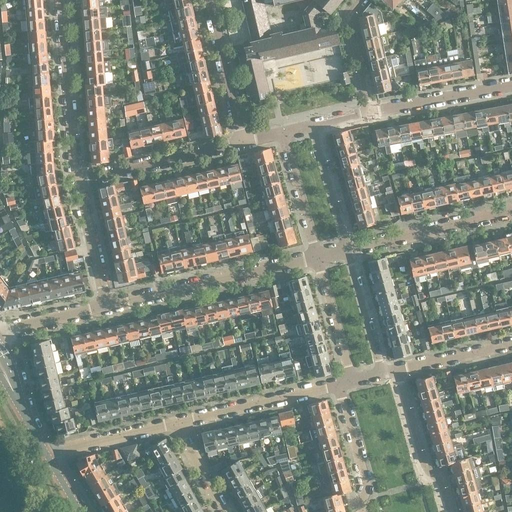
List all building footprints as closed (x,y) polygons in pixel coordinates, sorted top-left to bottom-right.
[(41,0),(25,0),(26,9),(42,8),(41,0)] [(104,0),(79,0),(79,3),(80,3),(81,8),(105,6),(104,0)] [(167,0),(164,1),(165,6),(173,4),(174,9),(191,6),(190,5),(191,3),(190,1),(189,0),(167,0)] [(251,100),(267,96),(266,90),(268,90),(261,62),(332,45),(332,46),(339,45),(333,23),(324,25),(322,18),(323,16),(326,13),(327,11),(329,12),(339,0),(313,0),(312,1),(310,3),(304,11),(303,15),(306,29),(281,35),(280,33),(271,35),(264,7),(264,4),(262,0),(241,0),(242,1),(252,42),(236,46),(248,95),(249,94),(251,100)] [(396,0),(381,0),(392,8),(393,6),(394,7),(396,5),(399,8),(402,5),(396,0)] [(495,9),(496,14),(511,11),(511,1),(498,4),(499,9),(495,9)] [(364,9),(357,17),(360,29),(383,23),(384,23),(383,20),(381,11),(370,2),(364,9)] [(439,9),(431,2),(427,7),(435,14),(436,14),(441,11),(439,9)] [(141,6),(133,8),(134,16),(142,15),(141,6)] [(174,9),(168,11),(171,21),(193,16),(194,14),(193,11),(192,10),(191,6),(174,9)] [(98,7),(81,8),(81,9),(80,10),(80,13),(81,14),(82,19),(99,17),(98,7)] [(471,16),(473,15),(472,12),(481,11),(480,7),(466,9),(467,16),(471,16)] [(42,8),(26,9),(27,20),(43,19),(42,8)] [(441,11),(436,14),(427,20),(423,22),(413,27),(415,31),(448,13),(446,9),(441,11)] [(511,11),(496,14),(496,20),(500,19),(501,24),(511,22),(511,11)] [(131,26),(130,15),(126,16),(122,16),(123,27),(126,26),(131,26)] [(144,16),(135,18),(136,25),(146,23),(144,16)] [(171,21),(170,21),(172,32),(196,27),(195,26),(196,25),(195,22),(194,21),(193,16),(171,21)] [(105,17),(99,17),(82,19),(82,20),(81,21),(81,24),(82,25),(83,30),(100,29),(106,28),(105,17)] [(43,19),(27,20),(28,31),(44,30),(43,19)] [(412,26),(404,19),(399,25),(404,29),(405,27),(409,30),(412,26)] [(498,29),(499,34),(511,32),(511,22),(501,24),(502,28),(498,29)] [(377,25),(360,29),(363,39),(380,35),(386,34),(383,23),(377,25)] [(440,24),(432,27),(434,34),(443,31),(440,24)] [(196,27),(172,32),(170,33),(171,37),(180,34),(181,41),(198,37),(199,35),(198,32),(197,32),(196,27)] [(100,29),(83,30),(83,35),(82,36),(83,39),(84,40),(84,41),(101,40),(100,29)] [(409,37),(416,34),(412,29),(407,30),(409,37)] [(44,30),(28,31),(29,42),(45,41),(44,30)] [(137,31),(138,40),(146,38),(144,30),(137,31)] [(511,32),(499,34),(499,39),(503,39),(504,43),(511,42),(511,32)] [(388,44),(386,34),(380,35),(363,39),(365,50),(382,46),(388,44)] [(198,37),(181,41),(172,43),(173,48),(183,46),(184,52),(201,48),(201,46),(201,43),(199,42),(198,37)] [(138,40),(139,51),(148,49),(149,48),(147,38),(138,40)] [(108,39),(101,40),(84,41),(84,46),(83,47),(84,50),(85,51),(85,52),(102,51),(109,50),(108,39)] [(45,41),(29,42),(30,53),(46,52),(45,41)] [(501,49),(501,54),(511,52),(511,42),(504,43),(505,48),(501,49)] [(385,57),(383,50),(389,48),(388,44),(382,46),(365,50),(368,61),(385,57)] [(460,47),(456,48),(457,50),(462,77),(473,74),(469,58),(464,59),(463,55),(462,55),(460,47)] [(184,52),(177,53),(180,64),(181,64),(203,59),(202,54),(203,53),(202,50),(201,49),(201,48),(184,52)] [(139,51),(141,61),(150,59),(148,49),(139,51)] [(446,52),(447,56),(451,79),(462,77),(457,50),(446,52)] [(102,51),(85,52),(85,56),(84,58),(85,61),(86,62),(86,63),(103,62),(102,51)] [(46,52),(30,53),(31,64),(47,63),(46,52)] [(511,52),(501,54),(502,59),(506,58),(507,63),(511,62),(511,52)] [(424,56),(424,58),(429,83),(440,81),(436,58),(435,54),(424,56)] [(389,56),(385,57),(368,61),(370,72),(387,68),(392,67),(391,63),(389,56)] [(447,56),(436,58),(440,81),(451,79),(447,56)] [(413,60),(415,68),(418,85),(429,83),(424,58),(413,60)] [(203,59),(181,64),(183,74),(206,69),(205,65),(205,64),(205,60),(204,60),(203,59)] [(153,60),(140,62),(142,70),(154,68),(153,60)] [(103,62),(86,63),(86,68),(85,69),(86,72),(87,73),(87,74),(104,73),(109,72),(110,72),(109,61),(103,62)] [(47,63),(31,64),(32,75),(48,74),(47,63)] [(395,77),(392,67),(387,68),(370,72),(373,83),(390,78),(394,78),(395,77)] [(206,69),(183,74),(186,85),(191,84),(208,80),(207,76),(208,74),(207,71),(206,70),(206,69)] [(151,71),(142,73),(143,80),(152,78),(151,71)] [(85,80),(85,84),(95,84),(95,85),(102,84),(105,84),(110,83),(109,72),(104,73),(87,74),(87,79),(86,79),(85,80)] [(347,82),(345,72),(338,73),(341,84),(347,82)] [(49,84),(48,74),(32,75),(27,76),(28,87),(32,86),(49,85),(49,84)] [(390,78),(373,83),(375,93),(376,93),(377,99),(394,96),(392,89),(393,89),(390,78)] [(208,80),(191,84),(194,94),(211,91),(210,86),(211,85),(210,82),(208,81),(208,80)] [(140,91),(138,81),(133,81),(134,87),(131,88),(132,93),(140,91)] [(144,94),(155,92),(152,82),(142,84),(144,94)] [(95,84),(85,84),(85,85),(85,90),(84,91),(85,95),(86,96),(103,95),(102,89),(114,88),(114,83),(105,84),(102,84),(95,85),(95,84)] [(49,85),(32,86),(32,93),(20,94),(21,98),(33,97),(50,96),(50,91),(50,90),(50,86),(49,85)] [(141,100),(140,91),(132,93),(130,93),(132,102),(141,100)] [(211,91),(194,94),(196,105),(214,101),(212,97),(213,95),(212,92),(211,91)] [(103,95),(86,96),(86,101),(85,103),(86,105),(87,106),(87,107),(104,105),(103,95)] [(33,97),(28,98),(29,109),(51,107),(51,102),(51,101),(51,97),(50,96),(33,97)] [(179,100),(181,109),(188,107),(186,98),(179,100)] [(214,101),(196,105),(199,116),(216,112),(215,107),(216,106),(215,103),(214,102),(214,101)] [(143,102),(137,103),(133,104),(135,112),(145,110),(143,102)] [(135,112),(133,104),(124,106),(125,115),(125,117),(135,114),(135,112)] [(104,105),(87,107),(87,112),(86,114),(86,117),(88,118),(105,117),(104,105)] [(505,105),(494,107),(497,123),(503,122),(504,127),(506,127),(507,132),(510,132),(508,121),(505,105)] [(51,107),(34,108),(35,119),(52,118),(52,113),(52,112),(52,108),(51,107)] [(497,123),(494,107),(483,110),(486,125),(497,123)] [(166,122),(160,123),(164,140),(165,141),(169,140),(170,139),(174,138),(171,121),(170,121),(168,109),(163,110),(166,122)] [(486,125),(483,110),(472,112),(475,127),(481,126),(483,132),(487,131),(486,125)] [(216,112),(199,116),(201,126),(218,123),(217,118),(218,117),(217,113),(216,113),(216,112)] [(475,127),(472,112),(461,114),(464,129),(470,128),(471,134),(473,134),(474,139),(478,138),(475,127)] [(152,143),(153,143),(151,134),(149,126),(143,127),(140,113),(135,114),(138,128),(142,145),(147,144),(148,145),(151,144),(152,143)] [(466,136),(464,129),(461,114),(450,116),(455,138),(466,136)] [(455,138),(450,116),(440,118),(443,133),(449,132),(450,138),(452,138),(452,143),(455,142),(455,138)] [(105,117),(88,118),(88,123),(87,124),(87,127),(89,129),(106,127),(105,117)] [(183,119),(186,130),(193,128),(190,117),(189,118),(183,119)] [(52,118),(35,119),(36,130),(53,129),(52,124),(53,122),(53,119),(52,118)] [(443,133),(440,118),(429,120),(432,135),(438,134),(439,139),(440,139),(441,145),(445,144),(443,133)] [(179,119),(171,121),(174,138),(175,138),(176,138),(180,138),(180,136),(185,135),(182,119),(179,120),(179,119)] [(432,135),(429,120),(418,122),(421,138),(427,136),(428,143),(430,143),(430,147),(434,146),(432,135)] [(421,138),(418,122),(407,124),(410,140),(410,142),(416,141),(417,144),(419,143),(420,149),(423,148),(421,138)] [(160,123),(149,126),(151,134),(153,143),(157,142),(159,143),(162,142),(163,140),(164,140),(160,123)] [(218,123),(201,126),(186,130),(187,134),(203,131),(205,137),(214,135),(214,137),(220,135),(220,134),(221,133),(221,132),(223,132),(221,126),(219,127),(218,123)] [(410,140),(407,124),(396,126),(399,142),(400,145),(411,143),(410,142),(410,140)] [(385,128),(388,144),(399,142),(396,126),(385,128)] [(107,138),(106,127),(89,129),(89,134),(88,135),(88,138),(90,140),(107,138)] [(138,128),(127,131),(131,148),(136,147),(137,148),(141,147),(142,145),(138,128)] [(388,144),(385,128),(374,130),(375,132),(377,146),(378,148),(380,147),(379,146),(388,144)] [(53,129),(36,130),(37,140),(44,139),(44,141),(53,141),(53,140),(54,140),(54,135),(54,134),(54,130),(53,129)] [(348,130),(332,134),(335,146),(352,141),(348,130)] [(107,138),(90,140),(90,145),(89,146),(89,149),(91,151),(108,150),(107,138)] [(27,141),(28,153),(52,151),(51,146),(53,146),(54,144),(53,141),(44,141),(44,139),(37,140),(27,141)] [(352,141),(335,146),(338,157),(355,153),(352,141)] [(131,156),(128,147),(123,147),(122,147),(124,158),(131,156)] [(480,153),(480,149),(479,147),(468,149),(469,155),(471,155),(480,153)] [(254,155),(253,155),(255,164),(273,160),(270,148),(253,153),(254,155)] [(108,150),(91,151),(92,163),(93,163),(93,164),(99,164),(99,162),(108,161),(108,159),(109,159),(108,150)] [(52,151),(28,153),(29,164),(32,164),(35,163),(53,162),(52,157),(53,156),(53,152),(52,151)] [(355,153),(338,157),(341,168),(358,163),(355,153)] [(273,160),(255,164),(259,176),(276,171),(273,160)] [(53,162),(35,163),(32,164),(30,165),(31,167),(30,168),(31,175),(54,173),(53,168),(54,167),(54,163),(53,163),(53,162)] [(341,168),(345,179),(361,175),(358,163),(341,168)] [(227,166),(226,167),(230,183),(231,189),(242,186),(237,164),(232,165),(231,165),(228,165),(227,166)] [(216,169),(215,169),(219,186),(230,183),(226,167),(221,168),(220,167),(217,168),(216,169)] [(206,171),(204,172),(208,188),(219,186),(215,169),(210,170),(209,170),(206,170),(206,171)] [(276,171),(259,176),(262,187),(279,182),(276,171)] [(511,171),(501,174),(504,189),(509,188),(510,190),(511,189),(511,171)] [(195,174),(194,174),(198,191),(208,188),(204,172),(200,173),(198,172),(196,173),(195,174)] [(54,173),(31,175),(33,188),(39,187),(56,183),(55,179),(56,177),(55,174),(54,173)] [(454,183),(446,185),(443,173),(439,174),(442,186),(446,203),(458,200),(456,196),(454,184),(454,183)] [(188,176),(183,177),(187,193),(198,191),(194,174),(193,174),(192,174),(189,174),(188,176)] [(501,174),(489,176),(493,192),(498,191),(498,193),(503,191),(503,189),(504,189),(501,174)] [(361,175),(345,179),(348,190),(364,186),(368,185),(366,181),(363,182),(361,175)] [(442,186),(436,187),(432,175),(428,176),(431,188),(435,206),(446,203),(442,186)] [(481,194),(477,179),(471,180),(469,175),(464,176),(466,182),(469,197),(481,194)] [(177,178),(172,179),(176,196),(187,193),(183,177),(182,177),(181,176),(178,177),(177,178)] [(469,197),(466,182),(464,176),(453,179),(454,183),(454,184),(456,196),(458,200),(469,197)] [(493,192),(489,176),(477,179),(481,194),(493,192)] [(166,180),(162,182),(167,205),(177,202),(176,196),(172,179),(171,179),(170,179),(167,179),(166,180)] [(136,180),(130,181),(131,184),(130,184),(132,191),(133,191),(138,190),(136,180)] [(156,183),(151,184),(155,201),(165,198),(162,182),(161,182),(160,181),(157,182),(156,183)] [(279,182),(262,187),(265,198),(282,193),(279,182)] [(420,191),(424,208),(429,207),(429,209),(435,208),(434,206),(435,206),(431,188),(424,190),(422,182),(418,183),(419,188),(420,191)] [(56,183),(39,187),(33,188),(35,199),(58,194),(58,193),(59,192),(58,189),(57,188),(56,183)] [(123,183),(97,189),(100,198),(125,192),(123,183)] [(145,186),(140,187),(144,203),(146,202),(146,203),(155,201),(151,184),(150,184),(149,184),(146,184),(145,186)] [(368,185),(364,186),(348,190),(351,201),(367,197),(379,194),(378,189),(373,191),(372,184),(368,185)] [(424,208),(420,191),(419,188),(408,190),(408,194),(412,211),(424,208)] [(387,204),(395,202),(391,190),(385,192),(384,192),(387,204)] [(125,192),(100,198),(101,203),(100,204),(101,207),(102,208),(102,209),(119,205),(124,204),(122,198),(127,197),(126,192),(125,192)] [(282,193),(265,198),(268,209),(285,204),(282,193)] [(58,194),(41,198),(44,209),(61,205),(61,204),(62,203),(61,200),(60,199),(58,194)] [(412,211),(408,194),(398,196),(399,196),(397,197),(401,214),(412,211)] [(13,196),(5,198),(7,206),(15,203),(13,196)] [(367,197),(351,201),(354,213),(371,208),(368,197),(367,197)] [(119,205),(102,209),(103,214),(103,215),(103,218),(105,219),(105,220),(122,216),(120,209),(131,207),(130,202),(119,205)] [(395,202),(384,205),(385,211),(389,210),(390,213),(391,213),(391,216),(398,214),(397,212),(398,212),(395,202)] [(285,204),(268,209),(271,220),(288,216),(285,204)] [(62,210),(61,205),(44,209),(38,210),(41,221),(42,221),(64,216),(63,215),(64,213),(63,210),(62,210)] [(371,208),(354,213),(358,228),(375,223),(374,221),(371,208)] [(7,215),(1,217),(4,224),(10,221),(7,215)] [(126,215),(122,216),(105,220),(106,224),(105,226),(106,229),(107,230),(124,226),(128,225),(126,215)] [(64,216),(42,221),(45,232),(52,230),(60,229),(59,227),(68,224),(67,221),(66,220),(65,220),(64,216)] [(288,216),(271,220),(268,221),(271,232),(274,231),(291,227),(288,216)] [(60,229),(52,230),(55,240),(72,236),(71,236),(72,234),(71,231),(70,230),(69,225),(68,225),(68,224),(59,227),(60,229)] [(210,226),(211,230),(212,236),(217,259),(222,258),(222,259),(228,257),(227,257),(228,256),(224,239),(223,234),(217,235),(215,225),(210,226)] [(124,226),(107,230),(107,231),(107,232),(107,235),(109,236),(110,241),(127,237),(124,226)] [(253,226),(247,227),(249,234),(255,233),(253,226)] [(291,227),(274,231),(278,244),(279,246),(295,242),(291,227)] [(18,236),(14,228),(9,231),(13,239),(15,238),(18,236)] [(235,232),(236,236),(240,254),(252,251),(251,248),(248,233),(243,235),(243,230),(235,232)] [(148,231),(143,233),(142,233),(145,243),(151,242),(148,231)] [(191,247),(195,264),(200,263),(200,264),(205,263),(205,262),(206,262),(202,244),(195,246),(192,234),(188,235),(191,247)] [(264,234),(257,236),(261,249),(267,247),(266,244),(267,244),(264,234)] [(13,240),(17,248),(22,244),(18,236),(13,240)] [(72,236),(55,240),(49,242),(50,247),(56,246),(58,252),(70,249),(70,248),(74,247),(74,246),(75,245),(74,242),(73,241),(72,236)] [(236,236),(224,239),(228,256),(229,256),(230,257),(235,256),(235,255),(240,254),(236,236)] [(257,236),(250,238),(253,248),(254,251),(261,249),(257,236)] [(127,237),(110,241),(109,243),(110,246),(111,246),(112,251),(129,247),(131,247),(131,243),(128,244),(127,237)] [(505,238),(494,240),(498,256),(509,253),(505,238)] [(166,241),(168,248),(169,252),(173,269),(177,268),(178,269),(183,268),(183,267),(184,267),(180,249),(173,251),(172,245),(171,245),(170,240),(166,241)] [(494,240),(483,243),(487,258),(498,256),(494,240)] [(213,242),(202,244),(206,262),(207,261),(207,262),(213,261),(213,260),(217,259),(213,242)] [(473,245),(472,245),(472,246),(475,259),(475,261),(476,261),(476,264),(487,261),(487,258),(483,243),(478,244),(478,242),(473,243),(473,245)] [(34,256),(40,255),(37,244),(30,246),(29,247),(34,256)] [(472,246),(466,247),(466,246),(454,249),(459,269),(470,266),(471,269),(477,267),(476,264),(476,261),(475,261),(475,259),(472,246)] [(129,247),(112,251),(112,252),(112,253),(112,257),(114,257),(114,261),(133,257),(134,257),(143,255),(142,251),(131,254),(129,247)] [(191,247),(180,249),(184,267),(185,267),(190,266),(190,265),(195,264),(191,247)] [(161,269),(161,272),(173,269),(169,252),(168,248),(156,251),(160,270),(161,269)] [(64,252),(68,273),(73,293),(78,292),(79,293),(83,292),(83,291),(84,290),(83,285),(81,278),(80,272),(80,271),(74,268),(72,260),(77,259),(75,249),(64,252)] [(443,251),(447,268),(448,272),(459,269),(454,249),(443,251)] [(26,254),(25,251),(22,253),(18,258),(20,261),(26,254)] [(443,251),(432,254),(436,271),(447,268),(443,251)] [(426,280),(431,279),(429,273),(436,271),(432,254),(420,257),(424,274),(426,280)] [(133,257),(114,261),(115,261),(114,262),(116,272),(146,265),(145,261),(135,263),(134,257),(133,257)] [(419,281),(418,275),(424,274),(420,257),(409,259),(413,276),(414,282),(419,281)] [(373,260),(367,261),(371,274),(388,269),(386,260),(385,260),(384,258),(373,261),(373,260)] [(30,271),(31,268),(34,260),(31,261),(25,270),(30,271)] [(146,265),(116,272),(118,282),(128,280),(130,281),(134,280),(134,278),(158,273),(156,263),(150,264),(146,265)] [(388,269),(371,274),(370,276),(371,279),(372,279),(374,284),(391,279),(388,269)] [(68,273),(58,276),(62,295),(68,294),(68,295),(72,294),(72,293),(73,293),(68,273)] [(58,276),(47,278),(51,298),(57,297),(57,298),(62,297),(62,296),(62,295),(58,276)] [(289,284),(291,292),(308,287),(305,277),(304,277),(304,276),(299,277),(299,278),(289,281),(290,284),(289,284)] [(16,286),(15,287),(20,305),(25,304),(25,306),(30,304),(30,303),(31,303),(26,283),(19,285),(22,280),(19,278),(16,284),(16,286)] [(26,282),(26,283),(31,303),(35,302),(36,303),(40,302),(40,301),(41,300),(37,281),(36,278),(27,280),(26,282)] [(47,278),(37,281),(41,300),(46,299),(46,301),(51,299),(51,298),(47,278)] [(391,279),(374,284),(374,285),(373,286),(374,289),(375,289),(377,295),(394,290),(391,279)] [(511,280),(501,283),(502,289),(511,286),(511,280)] [(7,284),(0,289),(0,308),(1,310),(8,289),(9,287),(7,284)] [(269,287),(272,297),(279,296),(276,285),(269,287)] [(9,287),(1,310),(20,305),(15,287),(15,286),(9,287)] [(440,288),(440,289),(441,294),(453,291),(451,286),(444,287),(440,288)] [(308,287),(291,292),(294,303),(311,298),(310,293),(310,292),(309,289),(308,288),(308,287)] [(257,293),(256,293),(260,311),(272,308),(271,307),(272,306),(270,298),(269,299),(267,290),(262,291),(262,290),(257,292),(257,293)] [(394,290),(377,295),(377,296),(376,297),(377,300),(378,300),(380,306),(397,301),(397,300),(394,290)] [(468,297),(467,291),(456,293),(457,299),(457,300),(468,297)] [(246,295),(245,295),(250,313),(260,311),(256,293),(251,294),(251,293),(246,294),(246,295)] [(250,313),(245,295),(241,296),(241,295),(236,296),(236,298),(234,298),(239,316),(240,320),(251,318),(250,313)] [(276,297),(271,298),(274,308),(279,306),(276,297)] [(481,298),(485,314),(488,329),(500,326),(496,311),(489,313),(485,297),(481,298)] [(225,300),(224,300),(228,318),(239,316),(234,298),(230,299),(230,298),(225,299),(225,300)] [(294,303),(297,313),(314,309),(313,303),(312,299),(311,299),(311,298),(294,303)] [(397,301),(380,306),(381,310),(380,311),(381,314),(382,314),(383,316),(400,311),(398,304),(403,303),(402,299),(402,298),(397,300),(397,301)] [(214,303),(213,303),(218,321),(228,318),(224,300),(219,302),(219,300),(214,302),(214,303)] [(204,305),(202,306),(207,323),(218,321),(213,303),(209,304),(209,303),(204,304),(204,305)] [(495,306),(496,311),(500,326),(510,324),(507,308),(506,304),(495,306)] [(193,308),(192,308),(196,326),(207,323),(202,306),(198,307),(198,305),(193,307),(193,308)] [(187,308),(181,309),(185,328),(196,326),(192,308),(187,309),(187,308)] [(169,322),(171,332),(185,328),(181,309),(176,311),(176,309),(170,310),(171,312),(170,312),(172,321),(169,322)] [(314,309),(297,313),(300,324),(317,319),(316,314),(316,313),(315,310),(314,309)] [(400,311),(383,316),(384,320),(383,322),(384,325),(385,325),(386,326),(403,322),(400,311)] [(170,312),(156,315),(160,334),(171,332),(169,322),(172,321),(170,312)] [(485,314),(473,316),(476,332),(488,329),(485,314)] [(150,318),(145,319),(149,337),(160,334),(156,315),(150,317),(150,318)] [(473,316),(462,319),(465,334),(476,332),(473,316)] [(282,317),(276,319),(279,330),(286,328),(283,317),(282,317)] [(140,320),(134,322),(139,339),(149,337),(145,319),(145,318),(139,319),(140,320)] [(317,319),(300,324),(303,334),(320,330),(320,328),(320,327),(319,324),(318,324),(317,319)] [(462,319),(451,322),(454,337),(465,334),(462,319)] [(129,323),(125,324),(129,342),(139,339),(134,322),(134,320),(129,322),(129,323)] [(403,322),(386,326),(387,331),(386,332),(387,335),(388,335),(388,337),(405,332),(403,322)] [(451,322),(439,324),(443,339),(454,337),(451,322)] [(118,325),(114,327),(118,344),(129,342),(125,324),(124,324),(123,323),(118,324),(118,325)] [(439,324),(430,326),(430,325),(427,325),(431,342),(443,339),(439,324)] [(108,328),(102,329),(107,347),(118,344),(114,327),(113,327),(112,326),(107,327),(108,328)] [(424,327),(420,328),(418,328),(421,338),(426,337),(424,327)] [(97,330),(92,332),(96,349),(107,347),(102,329),(102,328),(97,329),(97,330)] [(320,330),(303,334),(306,345),(323,340),(323,339),(323,338),(322,335),(321,334),(320,330)] [(86,333),(81,334),(85,352),(96,349),(92,332),(91,332),(91,331),(86,332),(86,333)] [(245,340),(255,337),(254,331),(243,334),(245,340)] [(405,332),(388,337),(390,341),(389,342),(390,346),(391,346),(391,347),(408,342),(405,332)] [(81,334),(80,333),(75,334),(75,335),(70,337),(74,354),(75,354),(78,366),(82,365),(79,353),(85,352),(81,334)] [(233,336),(234,342),(241,341),(239,334),(233,336)] [(31,340),(32,343),(31,344),(32,349),(31,349),(32,355),(34,355),(52,351),(51,344),(52,344),(50,336),(50,335),(31,340)] [(223,345),(234,342),(233,336),(222,339),(223,345)] [(68,337),(63,338),(63,342),(63,344),(60,344),(61,349),(62,349),(64,348),(64,349),(65,349),(71,347),(72,347),(70,340),(69,340),(68,337)] [(421,338),(419,339),(414,340),(415,345),(421,343),(422,347),(423,347),(423,350),(430,348),(427,337),(426,337),(421,338)] [(212,347),(223,345),(222,339),(211,342),(212,347)] [(323,340),(306,345),(309,355),(326,351),(326,349),(326,348),(326,345),(324,345),(323,340)] [(408,342),(391,347),(394,358),(395,358),(395,359),(401,358),(400,356),(411,353),(410,351),(411,351),(408,342)] [(202,350),(201,344),(200,343),(189,346),(190,346),(191,352),(202,350)] [(239,352),(251,349),(249,343),(238,346),(239,352)] [(191,352),(190,346),(179,349),(180,355),(191,352)] [(176,350),(165,352),(167,358),(177,356),(176,350)] [(52,351),(34,355),(35,360),(34,361),(35,366),(36,366),(36,367),(55,362),(52,351)] [(327,355),(326,351),(309,355),(305,356),(308,367),(312,366),(329,361),(329,360),(329,359),(328,356),(327,355)] [(167,358),(165,352),(154,355),(156,361),(167,358)] [(289,352),(278,355),(279,360),(283,377),(284,377),(286,377),(289,377),(290,375),(294,374),(289,352)] [(256,359),(258,365),(262,382),(267,381),(268,382),(271,381),(272,380),(273,379),(268,362),(267,356),(256,359)] [(272,361),(268,362),(273,379),(277,378),(279,379),(282,378),(283,377),(279,360),(279,358),(272,360),(272,361)] [(65,360),(55,362),(36,367),(38,372),(36,372),(38,378),(39,377),(39,378),(57,374),(56,366),(66,364),(65,360)] [(124,369),(134,366),(133,362),(133,360),(122,362),(124,369)] [(329,361),(312,366),(313,370),(315,377),(326,374),(326,375),(332,373),(331,372),(332,372),(329,361)] [(113,372),(124,369),(122,362),(111,365),(113,372)] [(511,370),(510,363),(499,365),(503,383),(511,380),(511,370)] [(103,374),(113,372),(111,365),(101,368),(102,370),(103,374)] [(258,383),(254,365),(252,365),(243,367),(247,385),(252,384),(253,385),(257,384),(257,383),(258,383)] [(499,365),(487,368),(491,385),(493,391),(504,388),(503,383),(499,365)] [(153,367),(143,369),(144,376),(155,374),(155,373),(153,367)] [(233,370),(232,370),(236,388),(242,387),(243,388),(246,387),(246,386),(247,385),(243,367),(233,370)] [(487,368),(476,371),(480,388),(491,385),(487,368)] [(144,376),(143,369),(132,372),(133,375),(134,378),(144,376)] [(232,370),(222,372),(226,390),(231,389),(232,390),(235,389),(236,388),(232,370)] [(449,371),(442,373),(445,384),(452,381),(449,371)] [(476,371),(465,373),(469,391),(480,388),(476,371)] [(132,372),(121,375),(123,380),(125,380),(125,377),(133,375),(132,372)] [(222,372),(211,375),(216,393),(220,392),(221,392),(224,392),(225,391),(226,390),(222,372)] [(465,373),(453,376),(457,393),(469,391),(465,373)] [(57,374),(39,378),(39,379),(38,379),(40,385),(41,385),(42,389),(60,385),(57,374)] [(157,386),(158,386),(162,405),(167,404),(168,405),(171,404),(172,403),(173,403),(169,384),(168,385),(162,386),(161,381),(160,374),(155,375),(157,386)] [(201,378),(205,395),(210,394),(211,395),(214,394),(215,393),(216,393),(211,375),(205,376),(200,377),(201,378)] [(167,377),(169,384),(173,403),(177,402),(178,403),(182,402),(182,400),(184,400),(179,382),(173,384),(171,376),(167,377)] [(416,379),(416,380),(416,381),(415,381),(418,392),(435,387),(433,379),(432,379),(432,376),(421,379),(420,378),(416,379)] [(201,378),(190,380),(194,398),(199,397),(200,398),(203,397),(204,396),(205,395),(201,378)] [(190,380),(179,382),(184,400),(188,399),(189,400),(192,399),(193,398),(194,398),(190,380)] [(60,385),(42,389),(42,390),(41,391),(42,396),(43,396),(44,401),(63,396),(60,385)] [(157,386),(147,389),(152,408),(156,407),(157,408),(160,407),(161,405),(162,405),(158,386),(157,386)] [(435,387),(418,392),(418,393),(419,397),(420,397),(421,402),(438,398),(438,397),(444,396),(443,391),(437,393),(435,387)] [(147,389),(137,392),(141,410),(145,409),(146,410),(150,409),(150,408),(152,408),(147,389)] [(137,392),(126,394),(130,413),(135,412),(136,413),(139,412),(140,411),(141,410),(137,392)] [(126,394),(115,397),(120,415),(124,414),(125,415),(128,414),(129,413),(130,413),(126,394)] [(63,396),(44,401),(45,401),(44,402),(45,407),(46,407),(47,413),(57,411),(57,409),(64,407),(65,407),(63,396)] [(115,397),(104,400),(109,418),(113,417),(114,418),(117,417),(118,416),(120,415),(115,397)] [(438,398),(421,402),(421,403),(421,404),(422,408),(423,408),(424,413),(441,408),(452,405),(451,400),(440,403),(438,398)] [(104,400),(94,402),(94,403),(93,403),(97,421),(103,419),(104,420),(107,419),(107,418),(109,418),(104,400)] [(328,412),(325,400),(308,405),(309,407),(311,416),(328,412)] [(57,411),(47,413),(49,419),(52,418),(53,424),(62,421),(62,420),(71,418),(68,407),(67,406),(64,407),(57,409),(57,411)] [(441,408),(424,413),(424,414),(424,415),(424,418),(426,419),(427,424),(444,419),(441,408)] [(485,409),(474,412),(475,418),(486,415),(485,410),(485,409)] [(291,411),(284,413),(287,425),(294,424),(293,421),(292,417),(291,411)] [(330,416),(328,412),(311,416),(314,428),(331,423),(331,422),(332,422),(331,416),(330,416)] [(474,412),(463,415),(464,419),(467,420),(475,418),(474,412)] [(93,413),(85,414),(85,415),(84,415),(82,415),(83,421),(87,420),(88,425),(94,423),(93,421),(94,420),(93,413)] [(287,425),(284,413),(278,414),(282,430),(294,427),(294,424),(287,425)] [(270,418),(266,419),(270,437),(281,434),(277,417),(275,417),(274,416),(271,417),(270,418)] [(62,421),(53,424),(54,430),(57,429),(58,434),(59,433),(60,437),(67,436),(67,432),(77,429),(76,424),(75,425),(74,418),(73,418),(73,417),(71,418),(62,420),(62,421)] [(259,421),(255,422),(259,439),(270,437),(266,419),(264,419),(263,418),(260,419),(259,421)] [(444,419),(427,424),(427,426),(427,429),(429,429),(430,434),(447,429),(444,419)] [(249,423),(244,424),(248,442),(259,439),(255,422),(254,422),(252,421),(249,422),(249,423)] [(238,426),(234,427),(238,444),(248,442),(244,424),(243,424),(242,423),(239,424),(238,426)] [(331,423),(314,428),(317,439),(335,434),(333,429),(334,429),(333,423),(332,424),(331,423)] [(238,444),(234,427),(232,427),(231,426),(228,427),(227,428),(223,429),(227,447),(228,452),(232,452),(231,446),(238,444)] [(500,436),(498,426),(491,426),(493,437),(500,436)] [(216,431),(212,432),(217,449),(227,447),(223,429),(221,429),(220,428),(217,429),(216,431)] [(447,429),(430,434),(430,435),(430,436),(430,439),(432,440),(433,445),(450,440),(447,429)] [(198,435),(200,443),(203,443),(205,452),(209,452),(209,451),(217,449),(212,432),(212,431),(200,434),(201,434),(198,435)] [(336,439),(335,434),(317,439),(312,440),(315,451),(321,450),(338,445),(338,444),(337,439),(336,439)] [(493,437),(495,449),(501,449),(500,436),(493,437)] [(147,442),(142,445),(150,460),(153,458),(169,449),(169,448),(170,447),(165,440),(164,440),(164,439),(150,447),(147,442)] [(450,440),(433,445),(433,446),(432,447),(433,450),(435,451),(436,455),(455,450),(455,449),(462,447),(461,443),(452,445),(450,440)] [(136,445),(119,448),(126,460),(127,460),(135,458),(139,457),(136,445)] [(296,457),(294,445),(286,447),(289,459),(296,457)] [(338,445),(321,450),(324,462),(341,457),(340,452),(341,451),(339,446),(338,446),(338,445)] [(116,449),(111,450),(111,453),(112,460),(119,459),(122,458),(118,452),(116,449)] [(169,449),(153,458),(158,467),(174,458),(172,454),(173,453),(171,450),(170,450),(169,449)] [(504,460),(501,449),(495,449),(498,461),(499,461),(504,460)] [(455,450),(436,455),(437,460),(437,461),(438,464),(439,465),(439,466),(451,463),(453,462),(453,461),(456,461),(454,455),(456,455),(455,450)] [(97,454),(78,458),(79,462),(76,464),(82,475),(83,475),(100,466),(96,459),(98,458),(98,457),(97,457),(97,454)] [(276,463),(287,460),(285,454),(274,456),(276,463)] [(274,456),(266,458),(270,465),(276,463),(274,456)] [(324,462),(317,463),(320,474),(322,474),(344,468),(344,467),(345,467),(343,461),(342,461),(341,457),(324,462)] [(453,462),(451,463),(452,467),(451,468),(452,472),(453,472),(453,473),(473,468),(470,457),(456,461),(453,461),(453,462)] [(174,458),(158,467),(163,476),(164,476),(172,472),(172,473),(178,470),(180,469),(179,467),(180,466),(178,463),(177,463),(174,458)] [(222,469),(222,470),(225,474),(224,475),(226,478),(227,478),(228,479),(244,470),(238,460),(225,467),(226,467),(222,469)] [(281,462),(283,473),(285,472),(291,470),(290,465),(289,460),(281,462)] [(219,463),(212,466),(212,467),(215,471),(221,468),(219,463)] [(100,466),(83,475),(85,478),(85,480),(87,483),(88,484),(89,485),(106,475),(101,465),(100,466)] [(478,467),(473,468),(453,473),(455,478),(454,479),(455,482),(456,483),(457,484),(473,479),(478,478),(481,477),(478,467)] [(344,468),(322,474),(325,485),(330,484),(347,479),(346,474),(347,474),(345,469),(344,469),(344,468)] [(125,477),(130,474),(127,469),(122,472),(125,477)] [(134,475),(137,479),(142,477),(144,476),(140,469),(133,473),(134,475)] [(162,477),(162,478),(161,478),(167,488),(183,479),(183,478),(183,477),(182,474),(180,474),(178,470),(172,473),(172,472),(164,476),(163,476),(162,477)] [(244,470),(228,479),(230,483),(229,485),(231,488),(233,488),(233,489),(249,480),(244,470)] [(285,472),(288,483),(289,483),(293,482),(294,482),(291,470),(285,472)] [(109,473),(106,475),(89,485),(91,489),(91,490),(93,493),(94,493),(95,494),(105,488),(112,484),(113,483),(114,483),(109,473)] [(137,479),(142,489),(149,486),(150,485),(148,481),(145,483),(142,477),(137,479)] [(282,487),(278,477),(273,479),(278,489),(279,489),(282,487)] [(481,488),(478,478),(473,479),(457,484),(458,489),(457,490),(458,493),(459,493),(460,494),(476,489),(481,488)] [(186,483),(183,479),(167,488),(172,498),(188,488),(188,486),(187,484),(186,483)] [(347,479),(330,484),(325,485),(326,490),(331,488),(333,494),(336,493),(336,494),(339,494),(344,492),(350,490),(347,479)] [(249,480),(233,489),(235,493),(235,494),(236,497),(238,497),(238,499),(255,490),(254,488),(249,480)] [(105,488),(95,494),(97,498),(96,500),(98,503),(100,503),(100,504),(116,495),(117,494),(119,493),(113,483),(112,484),(105,488)] [(142,489),(148,498),(154,495),(149,486),(142,489)] [(260,487),(255,490),(238,499),(240,502),(240,504),(242,507),(243,507),(244,508),(260,499),(265,496),(260,487)] [(188,488),(172,498),(177,507),(194,498),(193,497),(194,496),(192,493),(191,493),(188,488)] [(476,489),(460,494),(461,499),(460,500),(461,503),(462,504),(462,505),(479,500),(476,489)] [(293,494),(296,504),(303,502),(300,492),(297,493),(293,494)] [(321,497),(324,509),(342,504),(341,503),(342,503),(341,498),(340,498),(339,494),(336,494),(336,493),(333,494),(321,497)] [(116,495),(100,504),(103,508),(102,510),(103,511),(109,511),(122,505),(123,504),(117,494),(116,495)] [(142,494),(137,496),(143,506),(146,504),(147,504),(144,498),(142,494)] [(154,495),(148,498),(150,502),(158,497),(156,494),(154,495)] [(177,507),(173,509),(174,511),(191,511),(199,508),(198,507),(199,505),(198,503),(196,502),(194,498),(177,507)] [(260,499),(244,508),(245,511),(259,511),(265,509),(260,499)] [(479,500),(462,505),(464,509),(463,511),(477,511),(482,511),(479,500)]
